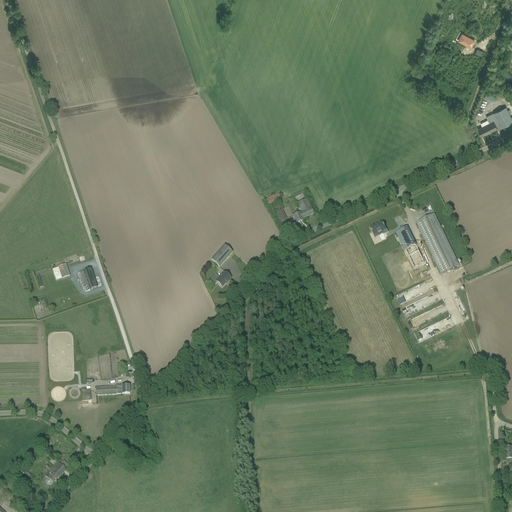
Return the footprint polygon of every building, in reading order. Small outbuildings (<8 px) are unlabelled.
[(477,35),(474,34),(468,31),(465,31),(463,33),(463,36),(465,38),(472,40),(474,41),(475,41),(475,40),(476,38),(477,36),(477,35)] [(482,126),(479,128),(482,136),(497,128),(498,130),(501,128),(501,129),(509,125),(511,123),(511,118),(507,107),(486,116),(488,120),(481,123),(482,126)] [(279,201),(278,198),(280,197),(278,194),(276,195),(265,200),(268,206),(279,201)] [(299,213),(292,216),(296,224),(303,221),(302,220),(313,215),(306,199),(297,203),(302,213),(300,214),(299,213)] [(280,223),(286,220),(282,210),(276,213),(280,223)] [(434,214),(416,223),(441,275),(459,266),(434,214)] [(382,232),(386,230),(382,223),(375,226),(370,228),(375,238),(383,234),(382,232)] [(396,233),(398,237),(409,232),(407,227),(396,233)] [(224,246),(211,261),(219,268),(233,253),(224,246)] [(62,279),(70,277),(66,265),(58,268),(62,279)] [(62,279),(58,268),(52,270),(56,281),(62,279)] [(97,288),(91,269),(80,273),(84,286),(88,285),(89,291),(97,288)] [(219,278),(216,275),(210,282),(214,285),(217,283),(222,288),(225,284),(226,285),(231,279),(224,272),(219,278)] [(421,295),(423,294),(418,285),(411,289),(414,294),(415,294),(416,296),(414,297),(418,295),(417,292),(420,291),(421,295)] [(130,394),(129,386),(122,387),(122,390),(117,391),(116,387),(96,388),(96,396),(122,395),(130,394)] [(83,390),(83,392),(83,401),(91,400),(91,390),(85,390),(83,390)] [(59,478),(66,470),(57,462),(49,471),(51,474),(47,479),(48,479),(46,481),(46,483),(49,486),(51,486),(53,484),(58,478),(59,478)] [(31,482),(34,479),(28,472),(25,475),(31,482)]
